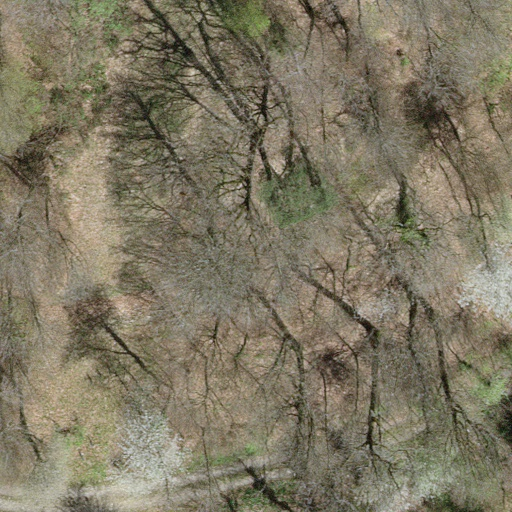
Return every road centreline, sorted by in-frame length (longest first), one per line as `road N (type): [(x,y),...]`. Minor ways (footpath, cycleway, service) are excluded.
road 1 (track): [(0,298),(29,313),(89,323),(153,310),(366,182),(419,109),(461,0)]
road 2 (track): [(511,387),(375,443),(95,511)]
